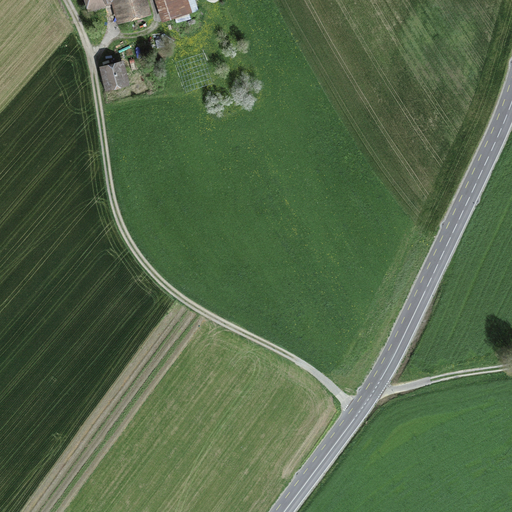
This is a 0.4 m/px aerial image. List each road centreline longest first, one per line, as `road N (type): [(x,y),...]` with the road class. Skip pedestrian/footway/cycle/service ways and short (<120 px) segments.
road 1 (secondary): [(284,511),(387,368),(511,100)]
road 2 (track): [(511,365),(375,387)]
